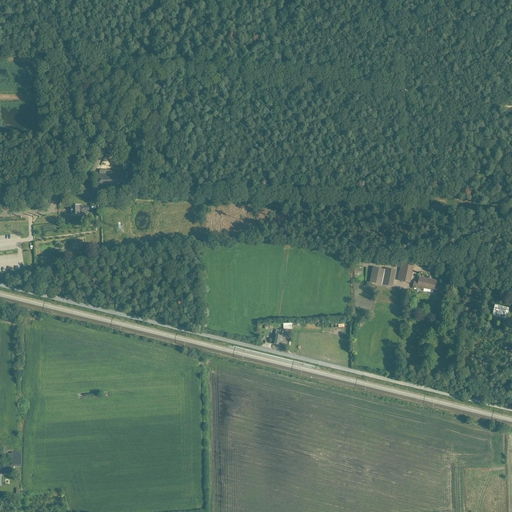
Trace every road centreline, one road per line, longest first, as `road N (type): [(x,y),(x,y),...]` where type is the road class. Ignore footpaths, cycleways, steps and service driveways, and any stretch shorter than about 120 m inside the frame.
road 1 (residential): [(0,285),(511,410)]
road 2 (unknown): [(57,195),(459,208)]
road 3 (track): [(402,93),(139,64)]
road 4 (unclassified): [(0,214),(47,211),(68,192),(134,195)]
road 5 (track): [(139,64),(85,192)]
road 6 (unknown): [(44,55),(47,187)]
